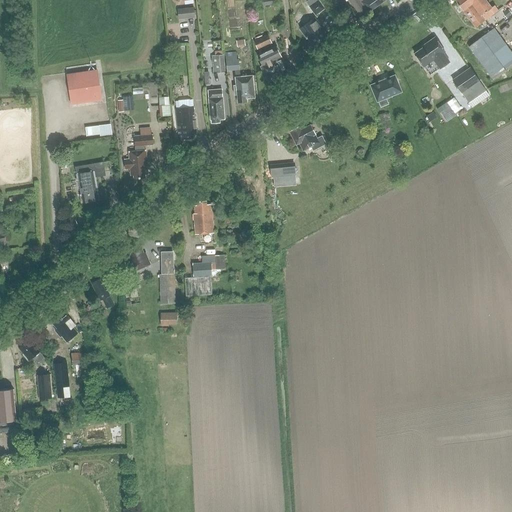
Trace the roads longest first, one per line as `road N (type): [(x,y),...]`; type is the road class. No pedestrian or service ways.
road 1 (secondary): [(0,325),(422,0)]
road 2 (track): [(45,289),(34,0)]
